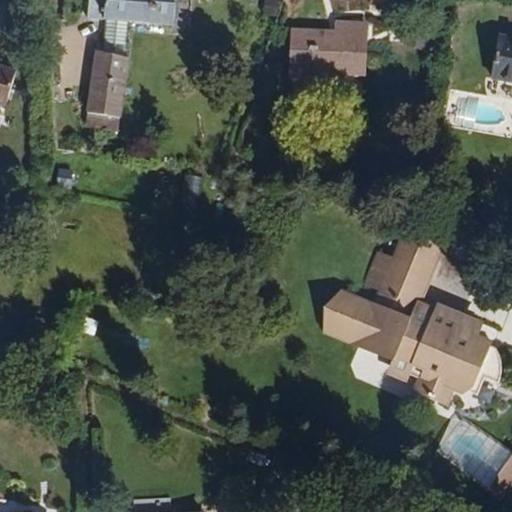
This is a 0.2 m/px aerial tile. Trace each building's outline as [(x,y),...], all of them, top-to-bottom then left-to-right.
[(119,65),(123,29),(169,32),(170,0),(82,0),(82,10),(99,10),(97,27),(100,28),(97,58),(89,57),(80,122),(110,130),(122,66),(119,65)] [(366,92),(368,22),(334,20),(333,30),(290,29),(288,89),(366,92)] [(511,36),(499,34),(493,76),(511,79),(511,36)] [(0,113),(5,114),(10,79),(0,77),(0,113)] [(480,326),(420,301),(440,255),(426,237),(403,239),(394,261),(380,256),(365,289),(379,294),(373,309),(339,294),(323,307),(323,331),(357,345),(371,341),(385,346),(380,355),(392,359),(388,367),(419,379),(417,385),(419,395),(437,404),(448,398),(453,385),(470,392),(476,376),(496,384),(499,376),(497,357),(493,348),(486,341),(477,336),(480,326)] [(23,283),(25,272),(12,270),(10,280),(23,283)] [(380,355),(385,346),(371,341),(357,345),(380,355)] [(511,455),(460,416),(434,449),(500,500),(511,484),(511,455)]
